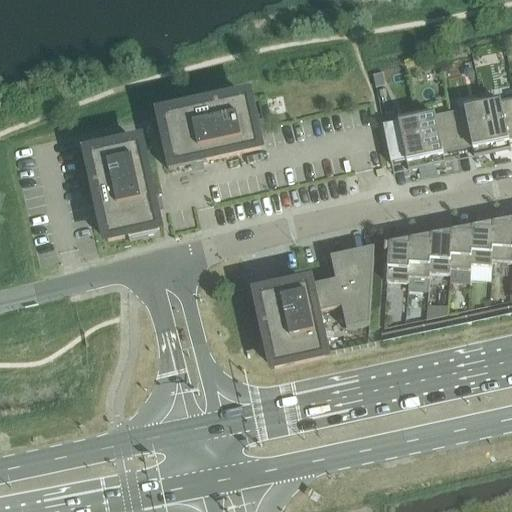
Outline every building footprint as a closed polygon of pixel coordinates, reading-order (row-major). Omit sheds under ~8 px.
[(382,76),(373,78),(376,90),(385,88),(382,76)] [(249,100),(162,119),(167,140),(162,141),(169,172),(191,167),(192,171),(204,168),(203,165),(207,164),(207,163),(260,152),(255,132),(249,100)] [(511,152),(508,137),(511,136),(511,102),(483,108),(493,155),(511,152)] [(458,153),(467,151),(466,146),(471,145),(474,159),(493,155),(483,108),(450,115),(458,153)] [(450,115),(417,122),(427,169),(445,165),(442,151),(448,150),(449,155),(458,153),(450,115)] [(401,165),(400,160),(406,159),(409,173),(427,169),(417,122),(384,129),(392,167),(393,167),(401,165)] [(140,146),(89,157),(108,244),(129,239),(130,244),(161,237),(156,215),(160,214),(157,202),(153,203),(152,199),(140,146)] [(511,229),(493,228),(493,233),(494,233),(492,265),(511,266),(511,229)] [(472,237),(473,238),(471,269),(472,269),(492,271),(492,265),(494,233),(493,233),(472,232),(472,237)] [(452,242),(450,273),(451,273),(471,275),(472,269),(471,269),(473,238),(472,237),(452,236),(451,242),(452,242)] [(432,245),(429,277),(430,277),(450,279),(451,273),(450,273),(452,242),(451,242),(431,240),(431,245),(432,245)] [(411,250),(409,282),(430,283),(430,277),(429,277),(432,245),(431,245),(410,244),(410,250),(411,250)] [(390,248),(387,286),(409,287),(409,282),(411,250),(410,250),(390,248)] [(332,262),(337,284),(310,290),(310,288),(259,299),(274,371),(325,360),(316,317),(342,311),(347,333),(370,328),(375,251),(326,262),(326,263),(332,262)] [(428,309),(428,323),(447,318),(448,310),(428,309)] [(508,310),(487,315),(489,324),(510,320),(508,310)] [(487,315),(466,319),(468,329),(489,324),(487,315)] [(466,319),(445,324),(447,333),(468,329),(466,319)] [(445,324),(424,328),(426,338),(447,333),(445,324)] [(424,328),(403,333),(405,342),(426,338),(424,328)] [(403,333),(382,338),(384,347),(405,342),(403,333)] [(26,337),(0,343),(0,378),(33,370),(26,337)]
